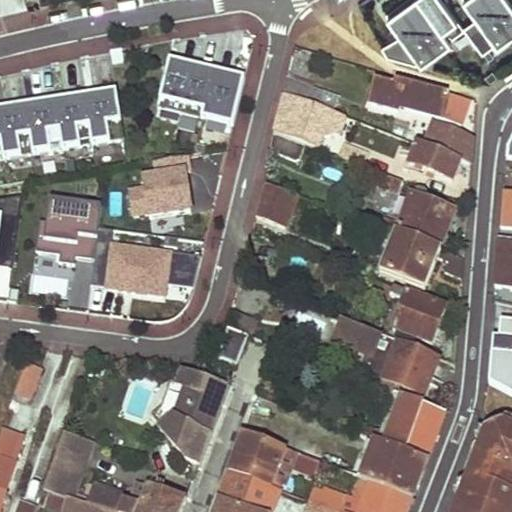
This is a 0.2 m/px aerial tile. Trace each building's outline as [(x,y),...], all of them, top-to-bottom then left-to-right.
[(401,36),(382,49),(387,57),(416,65),(463,28),(442,0),(405,0),(386,14),(401,36)] [(511,0),(463,0),(477,18),(463,28),(482,55),(511,33),(511,0)] [(233,128),(244,80),(229,76),(226,88),(212,85),(215,73),(169,62),(157,110),(233,128)] [(229,76),(215,73),(212,85),(226,88),(229,76)] [(281,79),(277,95),(301,104),(306,90),(281,79)] [(374,83),(368,105),(395,113),(396,107),(458,126),(466,103),(394,83),(392,88),(374,83)] [(0,161),(124,142),(116,93),(100,96),(102,107),(88,109),(86,98),(70,100),(72,112),(59,114),(57,102),(41,105),(43,116),(29,118),(27,107),(11,109),(13,121),(0,122),(0,161)] [(277,95),(268,135),(300,146),(312,151),(321,128),(336,134),(341,120),(301,104),(277,95)] [(431,129),(422,151),(460,166),(468,169),(470,143),(431,129)] [(268,135),(264,151),(294,162),(300,146),(268,135)] [(343,147),(338,161),(362,170),(366,157),(343,147)] [(415,149),(407,169),(451,187),(460,166),(422,151),(415,149)] [(184,165),(122,176),(131,222),(192,210),(184,165)] [(375,175),(371,188),(396,197),(400,184),(375,175)] [(300,199),(257,182),(249,216),(288,231),(300,199)] [(409,199),(400,222),(391,219),(389,225),(363,216),(360,222),(380,230),(438,252),(454,214),(409,199)] [(44,200),(41,258),(95,261),(99,203),(44,200)] [(387,254),(380,275),(422,291),(430,269),(460,282),(462,261),(438,252),(380,230),(374,249),(387,254)] [(189,304),(198,257),(109,241),(101,289),(189,304)] [(496,262),(494,288),(511,292),(511,246),(498,243),(496,262)] [(401,301),(390,331),(429,346),(445,309),(374,283),(367,300),(385,307),(389,296),(401,301)] [(223,311),(219,329),(222,330),(242,338),(247,340),(253,322),(223,311)] [(336,345),(373,359),(364,384),(378,390),(380,383),(421,399),(437,358),(344,323),(336,345)] [(222,330),(213,357),(232,364),(242,338),(222,330)] [(511,341),(504,341),(491,340),(489,380),(488,386),(511,399),(511,341)] [(192,388),(198,372),(183,366),(177,382),(192,388)] [(20,367),(11,397),(23,401),(31,377),(27,376),(29,371),(20,367)] [(216,416),(229,384),(198,372),(192,388),(183,392),(174,414),(161,425),(186,458),(199,463),(209,436),(202,433),(206,424),(213,426),(216,416)] [(395,408),(385,437),(363,430),(360,438),(373,443),(426,463),(435,439),(444,415),(388,393),(385,404),(395,408)] [(213,426),(206,424),(202,433),(209,436),(213,426)] [(476,448),(456,499),(490,511),(511,511),(511,495),(509,495),(511,488),(511,487),(511,428),(501,424),(491,429),(504,456),(496,459),(493,454),(476,448)] [(66,427),(55,458),(84,467),(95,438),(66,427)] [(482,433),(476,448),(493,454),(496,459),(504,456),(491,429),(482,433)] [(0,505),(21,443),(0,436),(0,505)] [(234,456),(227,475),(267,490),(270,484),(285,489),(292,469),(315,477),(319,467),(241,438),(234,456)] [(373,443),(358,481),(368,485),(412,501),(418,483),(426,463),(373,443)] [(55,458),(42,492),(64,498),(71,501),(84,467),(55,458)] [(267,490),(227,475),(223,484),(216,502),(242,511),(272,511),(279,494),(267,490)] [(146,488),(139,506),(131,503),(126,502),(122,511),(117,510),(122,495),(96,486),(89,507),(104,511),(180,511),(185,500),(169,495),(171,490),(157,485),(154,491),(146,488)] [(368,485),(357,511),(407,511),(412,501),(368,485)] [(136,489),(131,503),(139,506),(146,488),(141,486),(136,489)] [(310,490),(305,505),(324,511),(338,511),(343,502),(310,490)] [(64,498),(59,511),(104,511),(89,507),(71,501),(64,498)] [(490,511),(456,499),(451,511),(490,511)] [(212,511),(242,511),(216,502),(212,511)]
